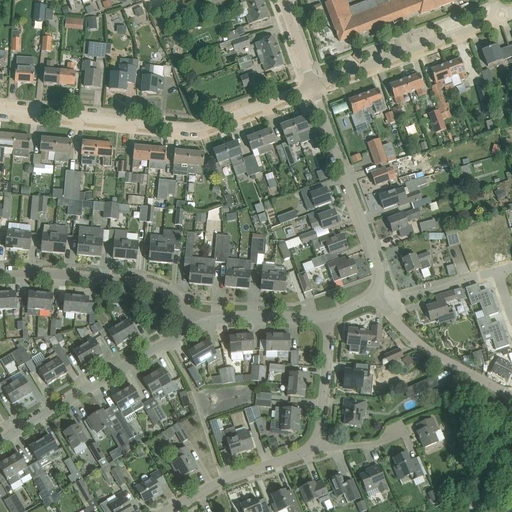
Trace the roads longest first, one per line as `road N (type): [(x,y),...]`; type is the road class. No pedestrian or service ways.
road 1 (residential): [(312,86),(195,127),(0,109)]
road 2 (residential): [(0,443),(198,318)]
road 3 (residential): [(380,299),(378,267),(312,86)]
road 4 (residential): [(198,318),(151,285),(0,272)]
road 5 (residential): [(499,16),(312,86)]
road 6 (residential): [(511,395),(418,343),(380,299)]
road 7 (residential): [(166,511),(218,481),(312,445)]
road 8 (residential): [(198,318),(327,317)]
road 9 (residential): [(312,445),(327,317)]
road 10 (track): [(468,511),(485,485),(511,398)]
road 11 (residential): [(380,299),(497,271)]
